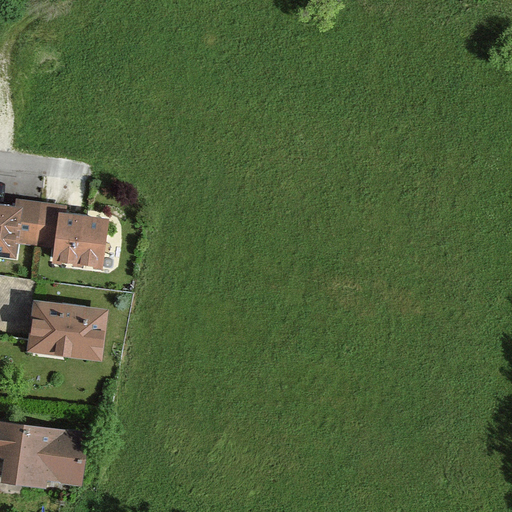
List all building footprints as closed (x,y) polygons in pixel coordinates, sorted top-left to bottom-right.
[(17,205),(16,212),(13,239),(57,245),(63,218),(63,211),(17,205)] [(16,212),(0,210),(0,252),(11,254),(13,239),(16,212)] [(103,223),(63,218),(57,245),(56,259),(98,264),(103,223)] [(73,307),(36,303),(31,339),(65,342),(64,349),(97,353),(100,317),(72,314),(73,307)] [(65,342),(31,339),(31,346),(64,349),(65,342)] [(81,480),(87,435),(0,424),(0,453),(12,455),(9,474),(26,477),(26,480),(45,483),(46,475),(81,480)]
